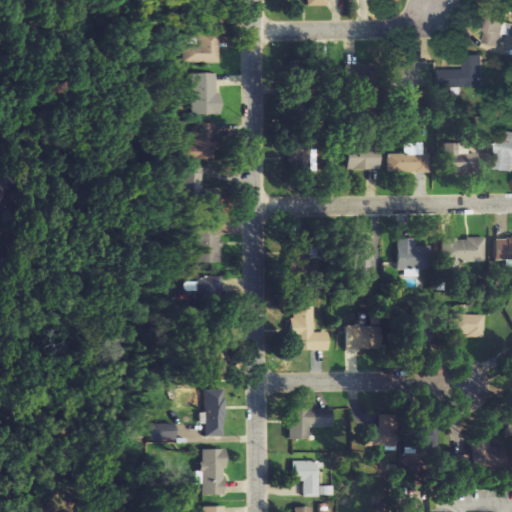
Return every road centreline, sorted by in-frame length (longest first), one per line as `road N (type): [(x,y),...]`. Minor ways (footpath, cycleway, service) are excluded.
road 1 (residential): [(255,0),(258,511)]
road 2 (residential): [(253,205),(511,202)]
road 3 (residential): [(254,380),(465,378)]
road 4 (residential): [(253,28),(404,27),(428,4)]
